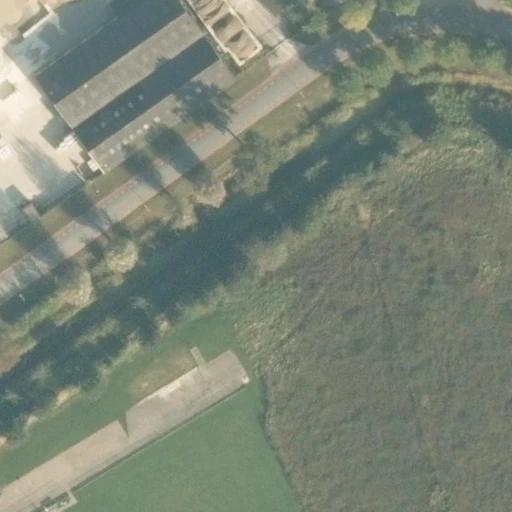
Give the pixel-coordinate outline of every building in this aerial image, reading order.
[(233,77),(177,0),(138,0),(33,76),(101,171),(233,77)] [(137,0),(107,0),(117,15),(137,0)] [(261,0),(275,13),(288,0),(261,0)] [(36,215),(28,203),(19,209),(28,220),(36,215)] [(134,380),(148,404),(210,367),(197,344),(134,380)]
